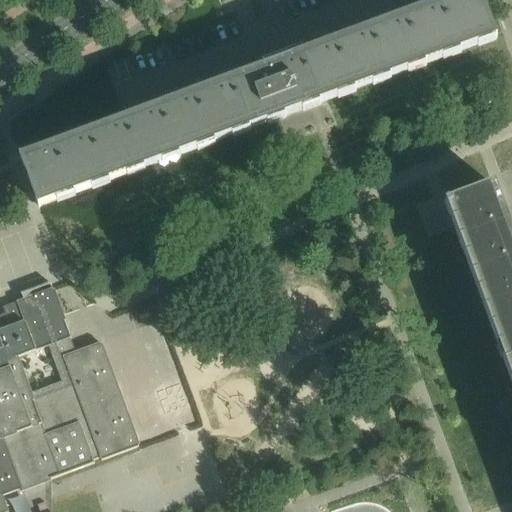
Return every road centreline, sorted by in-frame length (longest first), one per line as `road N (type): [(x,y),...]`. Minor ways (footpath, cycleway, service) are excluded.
road 1 (residential): [(122,91),(371,0)]
road 2 (track): [(202,432),(199,391),(155,289)]
road 3 (tertiary): [(0,74),(109,0)]
